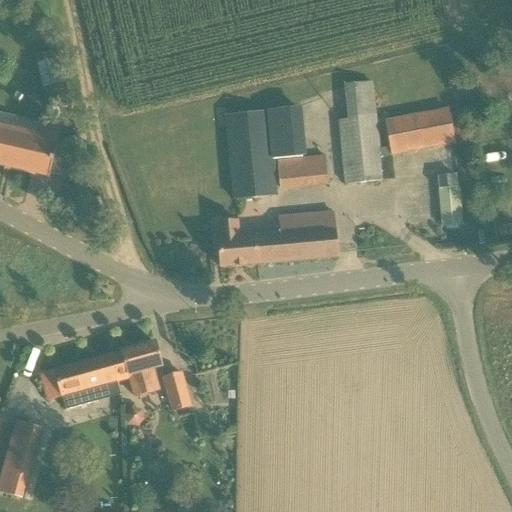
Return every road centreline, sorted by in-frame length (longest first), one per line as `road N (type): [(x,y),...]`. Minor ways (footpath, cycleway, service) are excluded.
road 1 (tertiary): [(148,313),(453,280)]
road 2 (track): [(129,286),(65,0)]
road 3 (unclassified): [(511,466),(473,374),(453,280)]
road 4 (tertiary): [(148,313),(129,286),(0,221)]
road 5 (unclassified): [(0,347),(148,313)]
